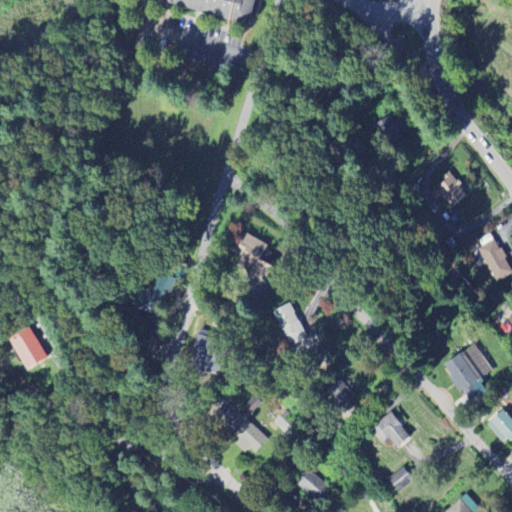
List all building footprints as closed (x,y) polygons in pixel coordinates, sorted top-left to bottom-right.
[(146,0),(248,28),(256,0),(146,0)] [(374,127),(391,151),(406,140),(389,116),(374,127)] [(466,197),(450,173),(442,178),(445,183),(429,194),(434,201),(442,196),(450,208),(466,197)] [(234,255),(240,258),(235,268),(262,282),(278,252),(245,235),(234,255)] [(478,249),(494,284),(511,275),(511,274),(496,241),(478,249)] [(156,316),(168,279),(146,272),(134,309),(156,316)] [(284,340),(290,337),(293,345),(305,340),(290,304),(272,312),(284,340)] [(10,341),(28,372),(49,360),(31,329),(10,341)] [(443,367),(468,404),(486,392),(479,381),(492,372),(474,345),(443,367)] [(342,409),(354,398),(339,381),(326,393),(342,409)] [(255,456),(268,443),(245,419),(261,404),(255,399),(226,427),(255,456)] [(273,426),(288,436),(297,422),(283,412),(273,426)] [(505,447),(511,440),(511,421),(502,412),(486,427),(505,447)] [(389,439),(396,449),(410,439),(391,414),(372,428),(383,443),(389,439)] [(387,480),(399,494),(416,481),(405,467),(387,480)] [(317,505),(331,491),(310,471),(296,485),(317,505)] [(476,511),(479,509),(465,495),(446,511),(476,511)]
